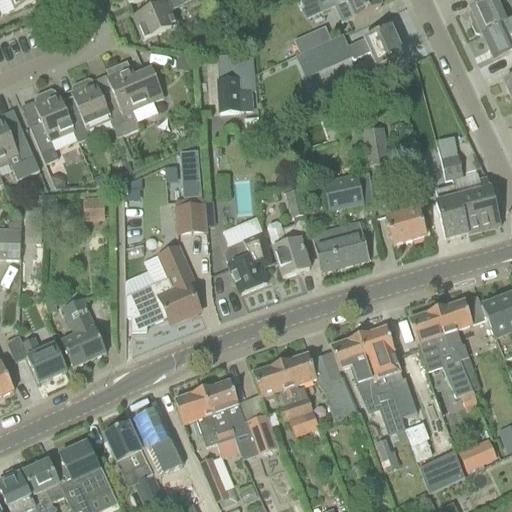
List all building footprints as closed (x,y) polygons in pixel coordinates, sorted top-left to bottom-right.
[(7,0),(14,13),(45,0),(7,0)] [(144,2),(148,0),(122,0),(126,9),(144,2)] [(194,3),(195,0),(148,0),(144,2),(149,13),(131,20),(142,45),(177,30),(170,13),(194,3)] [(296,0),(300,9),(309,5),(314,16),(336,6),(344,25),(361,18),(380,10),(378,6),(380,5),(380,2),(379,0),(296,0)] [(511,8),(511,0),(496,0),(468,13),(473,24),(472,25),(470,29),(474,37),(478,38),(479,37),(480,39),(506,27),(505,26),(511,23),(511,16),(509,10),(511,8)] [(506,27),(480,39),(492,64),(511,55),(511,23),(505,26),(506,27)] [(297,57),(329,43),(324,31),(292,45),(297,57)] [(373,72),(402,59),(389,31),(347,50),(342,39),(306,55),(314,74),(348,58),(351,65),(367,58),(373,72)] [(251,60),(215,61),(218,119),(238,118),(238,116),(250,116),(249,96),(253,96),(251,60)] [(130,71),(128,72),(125,67),(106,75),(108,81),(105,82),(113,100),(102,105),(94,86),(92,87),(109,125),(111,125),(117,141),(139,132),(132,116),(163,102),(150,73),(134,80),(130,71)] [(327,104),(363,88),(357,75),(321,91),(327,104)] [(511,80),(502,86),(511,107),(511,80)] [(92,87),(91,84),(87,83),(73,89),(71,93),(72,96),(70,97),(73,104),(62,109),(57,98),(56,99),(76,146),(88,141),(86,134),(109,125),(92,87)] [(364,90),(354,94),(355,100),(357,99),(366,172),(387,169),(383,132),(373,134),(368,103),(369,102),(382,100),(380,84),(364,90)] [(55,99),(53,96),(50,94),(35,100),(33,104),(35,107),(32,108),(40,127),(28,132),(44,169),(57,163),(50,146),(72,137),(75,146),(76,146),(56,99),(55,99)] [(416,118),(410,119),(419,156),(436,152),(435,146),(434,145),(430,125),(418,127),(416,118)] [(21,135),(9,140),(1,122),(0,122),(0,169),(17,162),(19,167),(32,162),(21,135)] [(198,158),(180,159),(183,204),(201,202),(198,158)] [(457,162),(440,165),(443,187),(452,185),(453,185),(461,183),(460,182),(457,161),(457,162)] [(327,217),(372,207),(366,178),(321,188),(327,217)] [(289,224),(304,220),(295,182),(280,186),(289,224)] [(480,194),(455,200),(466,238),(500,230),(499,229),(490,193),(490,192),(488,193),(486,184),(485,184),(478,185),(480,194)] [(444,244),(466,238),(453,189),(434,194),(437,205),(434,205),(444,244)] [(55,208),(55,199),(40,200),(41,209),(55,208)] [(83,200),(84,224),(105,224),(104,200),(83,200)] [(185,204),(172,205),(175,241),(206,239),(205,232),(203,209),(202,209),(201,203),(185,204)] [(425,241),(419,221),(416,212),(396,218),(395,215),(388,217),(389,220),(384,221),(392,250),(425,241)] [(229,250),(264,235),(257,219),(222,234),(229,250)] [(368,264),(363,245),(358,225),(310,237),(320,277),(368,264)] [(281,232),(280,229),(275,227),(268,229),(265,232),(281,282),(308,273),(294,228),(281,232)] [(0,265),(21,266),(22,232),(6,232),(6,234),(0,233),(0,265)] [(269,269),(264,249),(261,237),(242,246),(232,251),(231,251),(229,253),(228,255),(227,258),(226,260),(226,263),(226,265),(227,268),(228,270),(227,270),(239,299),(265,287),(259,273),(269,269)] [(125,301),(124,301),(125,322),(130,322),(130,336),(145,336),(145,331),(166,322),(169,329),(199,316),(187,289),(192,287),(176,251),(157,260),(167,282),(125,301)] [(511,353),(506,342),(511,339),(511,298),(480,311),(493,346),(495,345),(503,365),(511,361),(511,353)] [(46,317),(55,316),(53,300),(44,301),(46,317)] [(72,372),(105,357),(81,303),(60,312),(72,339),(59,344),(72,372)] [(471,330),(469,323),(462,304),(435,314),(454,367),(459,366),(472,397),(472,396),(471,394),(479,391),(463,349),(461,350),(455,336),(471,330)] [(454,367),(435,314),(407,323),(416,348),(420,347),(426,364),(437,360),(441,372),(454,403),(472,397),(459,366),(454,367)] [(384,331),(356,341),(375,395),(390,389),(402,422),(416,417),(404,383),(401,384),(392,357),(393,357),(384,331)] [(34,343),(21,348),(17,339),(4,345),(13,367),(26,362),(37,388),(66,375),(53,347),(38,354),(34,343)] [(356,341),(329,350),(331,357),(335,369),(338,375),(349,371),(360,400),(369,418),(380,414),(389,439),(395,437),(404,434),(406,433),(402,422),(390,389),(375,395),(356,341)] [(306,358),(279,367),(297,421),(311,416),(318,433),(307,402),(305,402),(300,389),(315,384),(313,377),(306,358)] [(0,400),(13,395),(5,376),(0,365),(0,400)] [(280,426),(287,424),(294,442),(318,433),(311,416),(297,421),(279,367),(251,377),(259,400),(247,404),(254,422),(265,419),(269,429),(280,425),(280,426)] [(229,384),(201,394),(219,447),(232,443),(237,457),(238,461),(253,456),(254,459),(276,451),(268,429),(269,429),(265,419),(254,422),(243,426),(237,408),(235,403),(229,384)] [(343,390),(341,384),(318,392),(330,428),(354,419),(351,413),(354,412),(353,411),(352,410),(343,390)] [(201,394),(173,403),(182,428),(195,424),(205,452),(215,448),(220,463),(237,457),(232,443),(219,447),(201,394)] [(165,470),(178,464),(155,414),(133,425),(148,456),(157,452),(165,470)] [(416,417),(402,422),(406,433),(407,436),(425,430),(420,416),(416,417)] [(157,511),(164,509),(135,446),(127,428),(103,438),(120,476),(124,477),(130,475),(135,486),(133,487),(144,511),(157,511)] [(511,438),(501,443),(507,457),(511,455),(511,438)] [(85,446),(58,459),(59,461),(71,486),(59,491),(64,502),(65,501),(67,507),(69,511),(91,511),(87,503),(108,494),(103,485),(99,475),(94,464),(85,446)] [(485,446),(456,459),(464,478),(494,466),(485,446)] [(453,456),(418,472),(427,498),(463,482),(453,456)] [(230,493),(224,496),(210,463),(199,468),(215,506),(218,505),(220,511),(225,511),(235,508),(230,493)] [(51,511),(50,508),(64,502),(47,464),(21,476),(33,500),(43,496),(47,505),(33,511),(51,511)] [(0,485),(0,497),(6,511),(7,511),(8,511),(33,511),(18,478),(16,478),(15,475),(11,474),(5,477),(3,481),(4,484),(0,485)]
